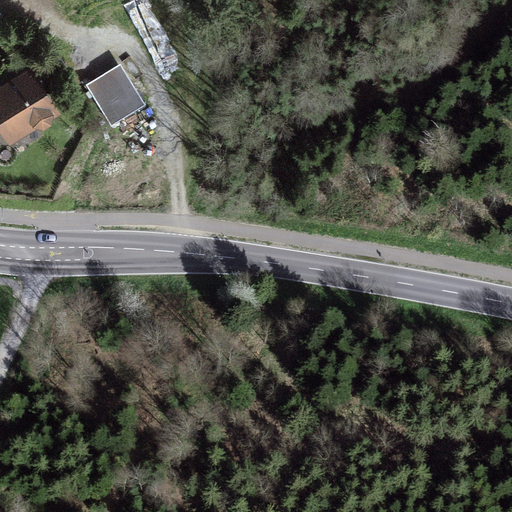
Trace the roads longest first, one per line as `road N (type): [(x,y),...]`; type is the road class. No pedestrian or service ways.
road 1 (secondary): [(511,303),(196,253),(0,250)]
road 2 (track): [(50,253),(0,371)]
